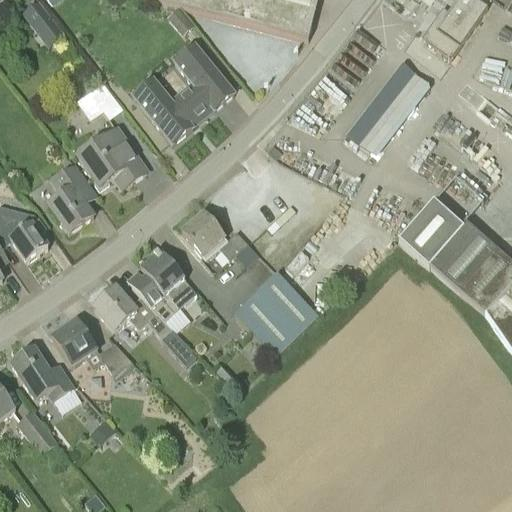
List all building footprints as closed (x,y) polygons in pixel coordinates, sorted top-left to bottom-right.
[(0,0),(0,12),(13,0),(0,0)] [(43,0),(52,11),(66,0),(43,0)] [(130,0),(308,46),(319,0),(130,0)] [(487,12),(468,0),(463,0),(428,50),(450,66),(487,12)] [(37,9),(25,19),(49,51),(62,41),(37,9)] [(213,116),(234,100),(195,52),(174,69),(191,90),(170,107),(153,86),(133,103),(172,150),(192,134),(190,130),(211,113),(213,116)] [(346,142),(359,151),(415,80),(402,69),(346,142)] [(77,163),(83,172),(95,188),(94,189),(99,196),(109,189),(108,187),(113,184),(121,195),(146,177),(116,136),(77,163)] [(48,211),(69,239),(93,222),(81,207),(93,197),(73,171),(49,187),(60,202),(48,211)] [(12,249),(27,268),(48,254),(39,241),(45,236),(34,221),(0,212),(0,254),(1,256),(12,249)] [(226,247),(224,245),(225,244),(203,220),(181,238),(203,263),(207,260),(210,264),(219,256),(229,267),(248,250),(236,239),(226,247)] [(511,269),(466,230),(429,271),(485,320),(511,358),(511,269)] [(258,261),(248,250),(235,262),(245,273),(258,261)] [(133,291),(142,302),(155,318),(157,318),(165,327),(174,318),(196,300),(160,256),(146,268),(149,272),(144,276),(141,272),(140,273),(146,281),(133,291)] [(318,321),(318,320),(277,279),(234,321),(275,364),(318,321)] [(198,362),(165,327),(157,318),(155,318),(142,302),(140,302),(131,311),(115,294),(93,314),(114,338),(129,324),(140,336),(147,329),(161,344),(171,354),(167,358),(184,375),(198,362)] [(52,345),(71,373),(86,365),(93,376),(104,368),(116,386),(136,373),(132,368),(114,349),(99,359),(97,355),(78,327),(52,345)] [(48,378),(45,372),(34,355),(11,370),(37,409),(47,402),(52,409),(73,395),(58,372),(48,378)] [(236,399),(243,393),(223,372),(216,378),(236,399)] [(0,426),(15,416),(2,399),(0,395),(0,426)] [(32,417),(17,429),(42,461),(57,449),(32,417)] [(104,426),(94,435),(104,446),(114,436),(104,426)] [(86,511),(103,511),(105,511),(95,500),(84,509),(86,511)]
